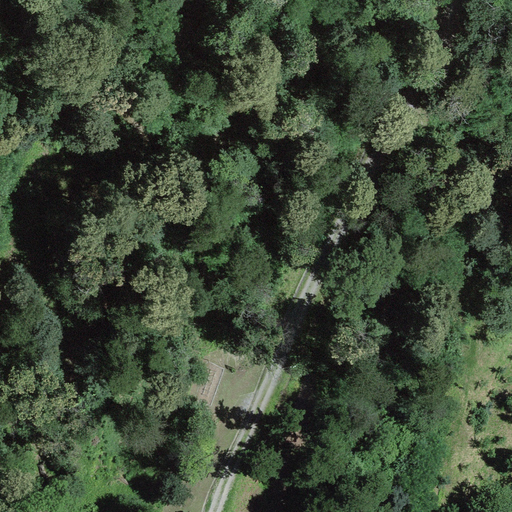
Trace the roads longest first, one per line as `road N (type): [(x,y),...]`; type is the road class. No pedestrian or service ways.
road 1 (track): [(410,108),(317,265),(302,308)]
road 2 (track): [(302,308),(215,511)]
